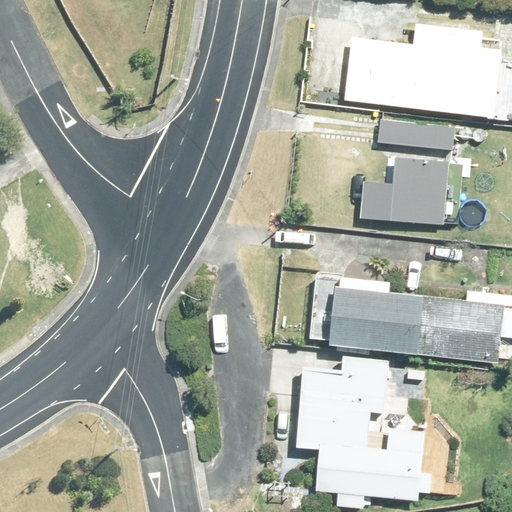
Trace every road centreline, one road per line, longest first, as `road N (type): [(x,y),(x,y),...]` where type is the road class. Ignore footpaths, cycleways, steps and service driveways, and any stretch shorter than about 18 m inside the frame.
road 1 (residential): [(0,16),(61,134),(95,172),(174,221)]
road 2 (primary): [(174,221),(204,150),(242,0)]
road 3 (residential): [(101,334),(163,440),(176,511)]
road 4 (primary): [(101,334),(174,221)]
road 5 (primary): [(0,408),(101,334)]
